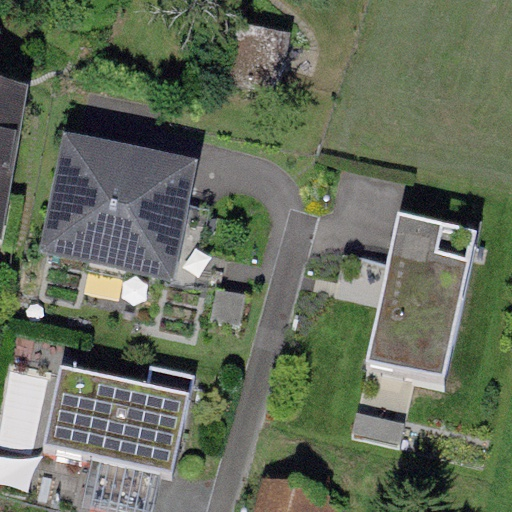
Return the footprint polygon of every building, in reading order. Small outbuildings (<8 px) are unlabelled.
[(287,45),(239,36),(232,65),(239,85),(267,90),(282,70),(287,45)] [(0,212),(20,103),(0,99),(0,212)] [(185,189),(77,165),(56,259),(166,284),(172,258),(200,264),(210,218),(180,211),(185,189)] [(446,392),(479,250),(401,233),(369,375),(446,392)] [(249,303),(218,297),(213,327),(243,333),(249,303)] [(147,398),(62,380),(44,459),(103,472),(91,511),(153,511),(162,485),(175,488),(198,383),(153,374),(147,398)] [(321,511),(322,511),(273,497),(268,511),(321,511)]
